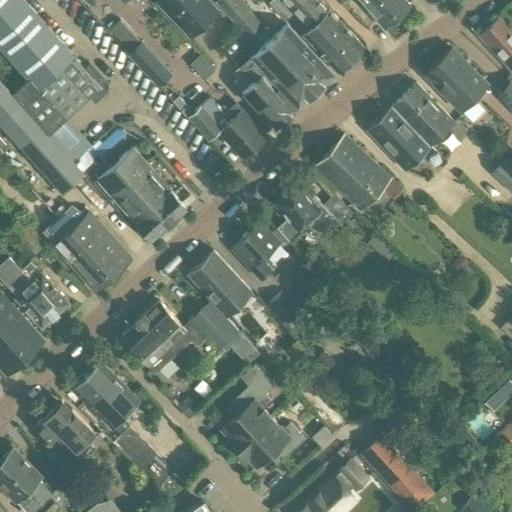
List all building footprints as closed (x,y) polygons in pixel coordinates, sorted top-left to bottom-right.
[(72,158),(88,144),(80,135),(78,136),(64,120),(90,97),(93,100),(104,90),(101,87),(102,86),(24,0),(0,0),(0,48),(1,49),(0,49),(0,54),(24,81),(12,92),(48,133),(72,158)] [(216,10),(207,0),(156,0),(190,35),(216,10)] [(207,0),(216,10),(223,16),(226,13),(238,27),(236,29),(245,39),(263,22),(242,0),(207,0)] [(349,58),(295,0),(268,0),(267,1),(284,19),(292,11),(306,26),(299,31),(336,71),(349,58)] [(320,0),(295,0),(349,58),(363,46),(320,0)] [(396,17),(379,0),(357,0),(383,29),(396,17)] [(379,0),(396,17),(408,5),(403,0),(379,0)] [(267,24),(248,42),(233,55),(241,63),(231,72),(237,78),(232,83),(274,128),(312,93),(292,71),(313,51),(276,11),(265,21),(267,24)] [(477,34),(511,72),(511,30),(498,15),(477,34)] [(157,85),(162,80),(170,72),(140,39),(127,52),(157,85)] [(450,47),(423,73),(459,110),(486,82),(450,47)] [(333,74),(313,51),(292,71),(312,93),(333,74)] [(200,55),(189,64),(202,79),(213,70),(200,55)] [(511,81),(509,79),(496,92),(511,107),(511,81)] [(390,105),(429,145),(453,121),(415,82),(390,105)] [(7,129),(42,168),(61,190),(80,172),(6,90),(0,96),(0,117),(1,118),(7,129)] [(182,110),(208,138),(218,130),(242,157),(267,135),(236,101),(228,108),(225,103),(220,107),(209,95),(193,110),(188,104),(182,110)] [(429,145),(390,105),(366,128),(404,168),(429,145)] [(360,209),(381,186),(390,177),(343,133),(314,166),(360,209)] [(15,156),(8,148),(0,137),(0,154),(1,153),(8,162),(15,156)] [(141,192),(158,176),(131,146),(114,161),(141,192)] [(511,168),(501,159),(489,172),(511,192),(511,168)] [(141,192),(114,161),(95,179),(122,209),(141,192)] [(158,176),(141,192),(166,222),(185,206),(158,176)] [(340,223),(341,222),(352,211),(333,192),(322,203),(312,193),(309,196),(305,191),(296,180),(272,201),(286,216),(275,226),(289,243),(311,222),(312,223),(314,224),(316,225),(317,226),(319,226),(321,226),(323,226),(325,226),(327,225),(328,224),(330,223),(335,218),(340,223)] [(141,192),(122,209),(148,237),(166,222),(141,192)] [(70,226),(113,274),(131,258),(89,209),(79,218),(69,206),(58,214),(69,227),(70,226)] [(26,256),(26,255),(42,241),(18,214),(2,229),(26,256)] [(230,247),(259,279),(271,269),(261,258),(279,241),(260,220),(230,247)] [(70,226),(69,227),(52,241),(95,290),(113,274),(70,226)] [(361,244),(381,264),(392,252),(373,232),(361,244)] [(246,310),(239,302),(250,291),(212,250),(188,272),(225,314),(232,321),(246,310)] [(67,300),(40,270),(14,294),(40,324),(67,300)] [(300,310),(288,297),(281,290),(267,303),(286,324),(300,310)] [(0,291),(0,329),(24,355),(42,338),(0,291)] [(140,317),(174,354),(192,337),(197,344),(206,336),(216,347),(236,328),(210,299),(189,317),(190,319),(183,326),(158,299),(140,317)] [(174,354),(140,317),(121,334),(149,364),(150,363),(157,370),(174,354)] [(24,355),(0,329),(0,366),(5,372),(24,355)] [(473,345),(483,355),(492,345),(482,336),(473,345)] [(327,369),(335,361),(323,349),(317,355),(315,357),(327,369)] [(98,385),(123,412),(137,398),(99,359),(97,361),(92,360),(85,366),(87,371),(85,373),(84,374),(79,372),(72,379),(74,384),(72,386),(84,399),(98,385)] [(236,448),(271,416),(262,406),(270,398),(264,392),(273,384),(254,363),(240,375),(248,384),(230,401),(238,410),(220,427),(229,436),(227,438),(236,448)] [(491,407),(511,387),(511,379),(505,372),(480,396),(491,407)] [(110,425),(123,412),(98,385),(84,399),(110,425)] [(60,398),(35,423),(51,440),(59,431),(82,454),(91,444),(87,438),(94,432),(60,398)] [(125,413),(136,425),(148,414),(136,402),(125,413)] [(511,414),(503,424),(511,433),(511,414)] [(271,416),(236,448),(245,458),(247,456),(255,465),(274,448),(282,457),(304,437),(289,421),(282,427),(271,416)] [(121,450),(137,435),(128,426),(112,442),(121,450)] [(130,459),(146,444),(137,435),(121,450),(130,459)] [(139,468),(155,452),(146,444),(130,459),(139,468)] [(11,446),(0,457),(0,458),(51,509),(57,503),(61,507),(71,499),(60,484),(51,493),(36,478),(39,475),(11,446)] [(371,467),(386,482),(406,462),(392,447),(371,467)] [(148,477),(163,461),(155,452),(139,468),(148,477)] [(361,496),(378,479),(354,453),(336,470),(361,496)] [(47,511),(51,509),(0,458),(0,483),(28,511),(47,511)] [(157,486),(172,470),(163,461),(148,477),(157,486)] [(165,495),(181,479),(172,470),(157,486),(165,495)] [(332,476),(294,511),(339,511),(354,499),(332,476)] [(457,508),(464,511),(479,511),(484,503),(465,493),(457,508)] [(207,511),(201,500),(179,511),(207,511)] [(104,511),(97,502),(83,511),(104,511)]
